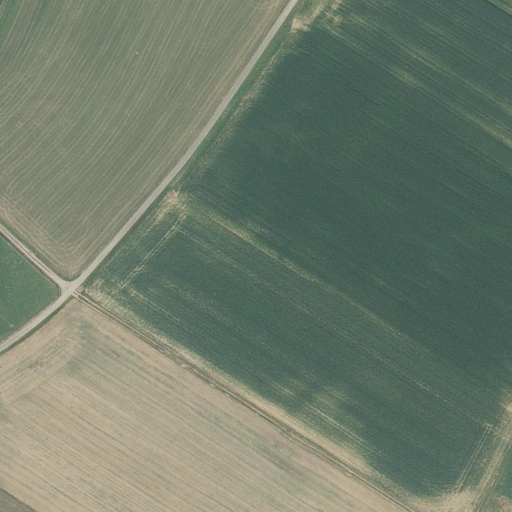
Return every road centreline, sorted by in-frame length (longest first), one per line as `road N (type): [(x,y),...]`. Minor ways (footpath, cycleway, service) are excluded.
road 1 (track): [(0,229),(68,292),(410,511)]
road 2 (track): [(0,349),(41,319),(196,155),(301,0)]
